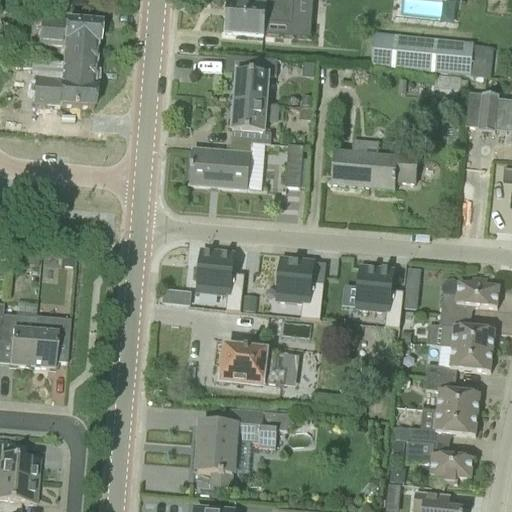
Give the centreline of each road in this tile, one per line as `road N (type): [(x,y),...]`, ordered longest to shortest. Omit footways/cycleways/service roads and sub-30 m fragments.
road 1 (residential): [(511,262),(139,232)]
road 2 (tertiary): [(116,511),(139,232)]
road 3 (tertiary): [(142,186),(157,0)]
road 4 (residential): [(0,159),(27,173),(142,186)]
